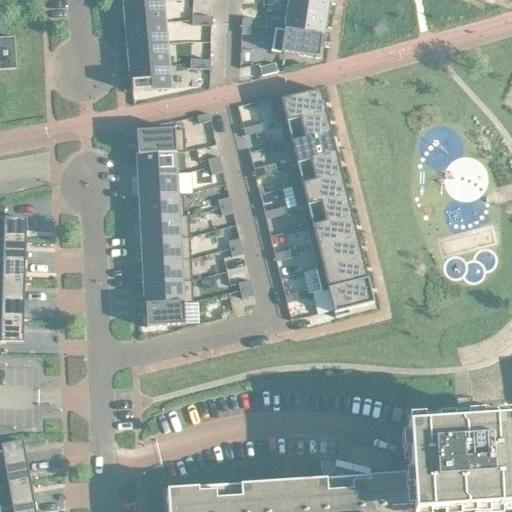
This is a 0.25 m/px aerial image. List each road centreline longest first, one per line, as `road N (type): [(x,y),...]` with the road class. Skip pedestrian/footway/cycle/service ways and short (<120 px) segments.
road 1 (residential): [(230,127),(277,316),(101,359)]
road 2 (residential): [(101,359),(91,181),(33,163),(0,170)]
road 3 (residential): [(107,511),(101,359)]
